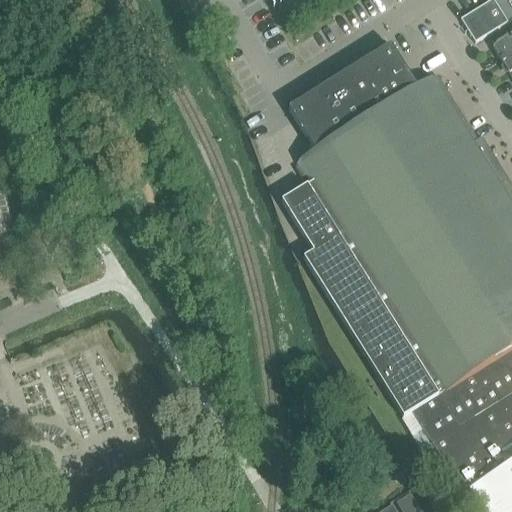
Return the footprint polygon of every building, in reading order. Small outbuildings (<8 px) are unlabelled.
[(493,1),(484,7),(461,21),(475,44),(506,25),(511,34),(511,0),(496,0),(493,2),(493,1)] [(511,36),(492,49),(511,79),(511,36)] [(391,48),(289,112),(315,154),(417,90),(391,48)] [(511,511),(511,189),(482,141),(478,143),(437,78),(417,90),(315,154),(295,166),(308,188),(282,205),(313,255),(303,262),(403,421),(412,416),(462,496),(469,492),(481,511),(511,511)] [(0,262),(16,258),(10,235),(14,234),(4,192),(0,192),(0,262)] [(192,472),(170,480),(176,497),(199,488),(192,472)] [(398,504),(402,511),(420,511),(411,496),(398,504)] [(72,511),(71,509),(72,508),(72,507),(70,508),(68,501),(69,500),(68,499),(67,499),(66,498),(65,499),(65,500),(51,506),(50,504),(49,505),(50,506),(48,507),(49,508),(50,508),(52,511),(72,511)]
